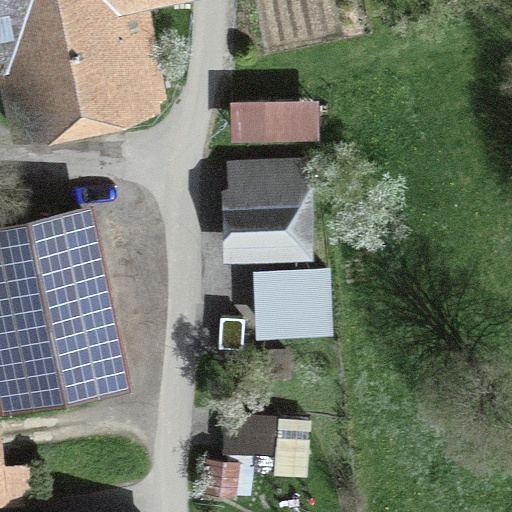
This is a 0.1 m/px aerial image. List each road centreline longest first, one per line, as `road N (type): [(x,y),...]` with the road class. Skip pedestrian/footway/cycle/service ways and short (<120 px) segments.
road 1 (residential): [(181,161),(185,279),(170,511)]
road 2 (residential): [(181,161),(110,156),(0,173)]
road 3 (residential): [(212,0),(181,161)]
